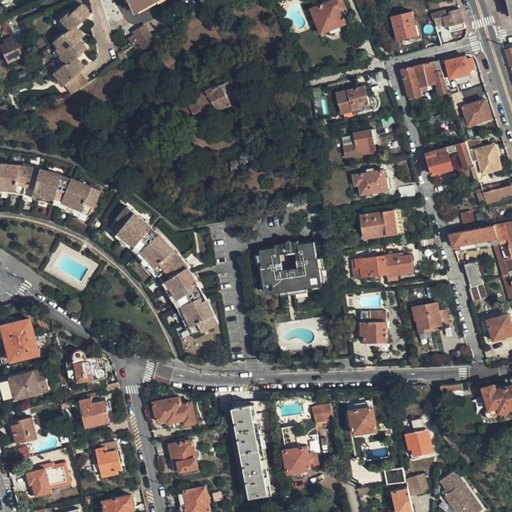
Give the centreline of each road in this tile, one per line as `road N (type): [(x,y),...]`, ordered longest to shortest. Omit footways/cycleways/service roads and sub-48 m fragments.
road 1 (residential): [(483,373),(393,64),(489,39)]
road 2 (residential): [(137,367),(204,380),(483,373)]
road 3 (residential): [(13,286),(137,367)]
road 4 (residential): [(159,511),(133,390),(137,367)]
